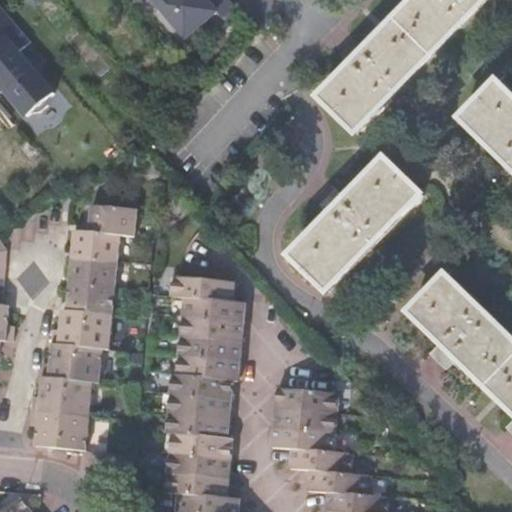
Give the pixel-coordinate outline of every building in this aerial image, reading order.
[(237,8),(229,0),(152,0),(190,43),(204,31),(205,24),(218,12),(224,19),(237,8)] [(418,70),(486,0),(417,0),(414,4),(384,34),(418,70)] [(0,6),(0,84),(6,91),(29,118),(32,115),(42,114),(49,107),(52,98),(56,95),(20,53),(32,43),(0,6)] [(418,70),(384,34),(367,52),(366,50),(363,53),(357,46),(343,60),(350,66),(349,67),(351,69),(321,99),(356,134),(418,70)] [(511,98),(497,84),(463,119),(482,140),(511,168),(511,98)] [(316,301),(410,206),(374,171),(335,211),(333,209),(332,211),(325,204),(312,217),(318,224),(317,225),(319,227),(280,266),(316,301)] [(137,212),(92,208),(90,234),(121,237),(121,238),(135,240),(137,212)] [(121,237),(90,234),(75,233),(73,259),(118,264),(121,238),(121,237)] [(118,264),(73,259),(70,286),(116,290),(118,264)] [(222,336),(242,337),(245,309),(225,307),(225,301),(233,302),(234,288),(214,286),(215,281),(173,277),(171,296),(184,298),(177,375),(172,375),(166,433),(172,434),(167,494),(179,495),(177,511),(239,511),(240,506),(221,505),(221,499),(228,499),(229,484),(209,483),(209,478),(210,473),(230,475),(233,446),(213,444),(213,438),(227,439),(229,425),(209,423),(210,419),(210,414),(229,416),(231,401),(211,399),(212,394),(231,395),(233,381),(218,380),(218,374),(239,376),(242,347),(222,345),(222,340),(222,336)] [(474,396),(511,356),(511,350),(436,277),(395,319),(474,396)] [(116,290),(70,286),(68,313),(75,314),(113,317),(116,290)] [(0,341),(1,341),(1,342),(14,343),(15,328),(8,328),(9,315),(0,313),(0,341)] [(61,332),(54,332),(53,346),(65,347),(103,350),(103,352),(111,352),(114,317),(113,317),(75,314),(75,320),(62,319),(61,332)] [(65,354),(52,353),(51,365),(44,365),(43,379),(55,380),(93,384),(93,385),(100,386),(103,352),(103,350),(65,347),(65,354)] [(511,433),(511,356),(474,396),(511,433)] [(32,413),(90,418),(93,385),(93,384),(55,380),(54,387),(42,386),(41,399),(34,398),(32,413)] [(50,442),(49,449),(87,453),(90,418),(32,413),(31,427),(39,428),(38,441),(50,442)] [(392,511),(393,509),(374,507),(376,487),(357,485),(363,427),(301,420),(295,478),(314,480),(312,499),(331,502),(330,511),(392,511)] [(107,461),(105,481),(133,483),(135,464),(107,461)] [(32,511),(21,498),(3,511),(32,511)]
